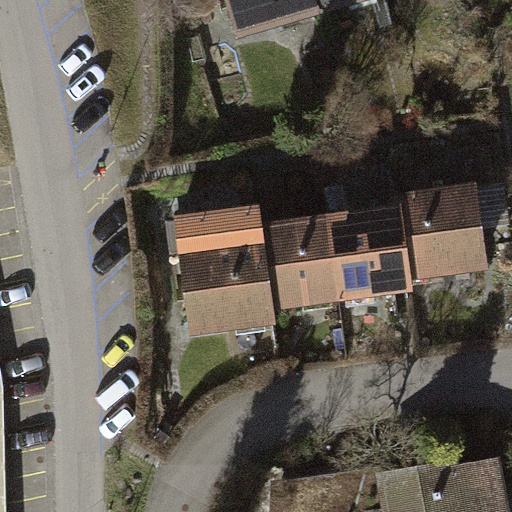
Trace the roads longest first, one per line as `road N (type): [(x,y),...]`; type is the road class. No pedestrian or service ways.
road 1 (residential): [(19,0),(64,189),(91,511)]
road 2 (residential): [(186,511),(259,417),(511,368)]
